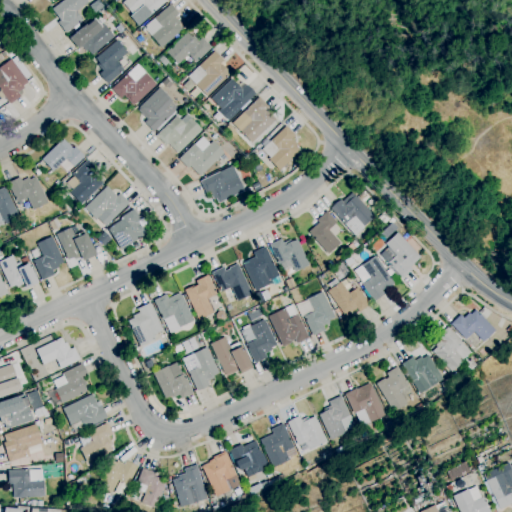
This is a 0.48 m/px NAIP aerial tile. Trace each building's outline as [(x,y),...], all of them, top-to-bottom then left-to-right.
[(65,34),(57,22),(59,21),(51,9),(63,0),(86,0),(88,2),(76,11),(83,21),(65,34)] [(95,13),(90,6),(98,0),(103,7),(95,13)] [(141,21),(135,13),(132,15),(121,3),(124,0),(167,0),(150,14),(141,21)] [(113,13),(109,8),(115,4),(119,9),(113,13)] [(161,48),(150,36),(142,27),(153,18),(154,18),(170,4),(178,13),(174,17),(179,23),(177,25),(182,30),(161,48)] [(91,55),(87,50),(85,52),(80,46),(77,49),(68,38),(85,24),(86,25),(94,18),(101,26),(103,24),(113,36),(91,55)] [(177,64),(166,53),(187,32),(190,35),(191,34),(198,41),(201,38),(211,47),(195,63),(187,55),(177,64)] [(107,84),(98,74),(101,71),(96,65),(99,63),(95,58),(116,40),(127,52),(124,55),(130,63),(122,69),(123,70),(107,84)] [(206,96),(195,85),(194,85),(186,77),(214,51),(223,60),(220,63),(224,68),(225,67),(231,73),(206,96)] [(164,66),(157,59),(161,55),(169,62),(164,66)] [(10,104),(0,91),(0,66),(10,59),(27,83),(22,87),(23,89),(17,93),(19,97),(10,104)] [(132,106),(123,96),(120,99),(110,89),(137,64),(156,85),(135,104),(134,103),(132,106)] [(167,89),(162,83),(166,78),(172,84),(167,89)] [(220,109),(210,99),(231,79),(241,89),(246,84),(255,94),(227,120),(218,111),(220,109)] [(152,132),(143,122),(146,119),(137,110),(139,108),(138,107),(159,88),(178,108),(172,114),(173,116),(157,131),(155,129),(152,132)] [(250,143),(239,131),(232,123),(243,112),(258,97),(267,107),(265,109),(275,119),(250,143)] [(177,154),(167,143),(165,145),(155,135),(176,115),(181,120),(187,114),(202,129),(177,154)] [(279,171),(267,159),(268,157),(261,149),(285,126),(294,136),(291,139),(296,145),(295,146),(299,151),(293,157),(279,171)] [(193,180),(188,175),(193,170),(189,166),(187,168),(178,159),(179,158),(177,156),(182,151),(184,153),(194,143),(194,144),(202,137),(209,144),(212,140),(224,152),(223,153),(225,155),(220,160),(218,158),(199,177),(198,175),(193,180)] [(66,173),(59,166),(66,159),(65,159),(52,172),(40,159),(60,140),(61,141),(63,140),(72,149),(74,147),(84,156),(73,167),(66,173)] [(80,205),(69,192),(79,182),(71,175),(87,160),(96,169),(93,173),(103,183),(80,205)] [(244,191),(218,203),(215,199),(213,200),(209,192),(205,194),(199,181),(232,166),(244,191)] [(21,181),(28,178),(29,180),(35,177),(42,193),(46,191),(48,196),(45,198),(47,203),(32,210),(26,197),(16,202),(7,183),(19,177),(21,181)] [(95,220),(83,208),(106,186),(116,196),(119,193),(129,204),(113,218),(105,210),(95,220)] [(0,225),(0,189),(5,187),(18,218),(0,225)] [(373,217),(361,227),(357,223),(349,230),(344,224),(342,222),(342,223),(340,220),(330,208),(340,199),(341,201),(352,192),(354,195),(355,195),(373,217)] [(120,251),(106,229),(120,220),(119,218),(120,217),(133,209),(140,220),(137,222),(145,233),(143,235),(143,236),(120,251)] [(328,254),(308,232),(319,221),(317,219),(326,211),(336,223),(335,224),(341,230),(335,235),(329,229),(328,231),(339,243),(328,254)] [(52,230),(48,222),(55,218),(59,226),(52,230)] [(13,236),(11,231),(17,228),(17,227),(22,224),(25,230),(13,236)] [(82,261),(80,257),(74,260),(73,257),(67,260),(55,234),(69,227),(73,235),(84,230),(95,255),(82,261)] [(402,278),(387,263),(387,262),(380,254),(386,248),(386,247),(386,246),(384,244),(396,233),(419,257),(409,267),(411,269),(402,278)] [(41,281),(32,261),(41,256),(35,244),(50,236),(63,262),(57,265),(58,267),(51,271),(53,275),(41,281)] [(294,272),(292,267),(283,271),(279,264),(278,264),(269,245),(281,239),(283,243),(289,240),(290,241),(292,240),(293,241),(297,239),(309,264),(294,272)] [(349,253),(345,248),(351,244),(355,248),(349,253)] [(255,291),(242,263),(254,257),(252,252),(264,247),(278,276),(277,276),(280,282),(273,285),(272,283),(255,291)] [(372,302),(360,284),(362,284),(353,271),(375,255),(389,276),(393,274),(397,279),(394,280),(395,281),(393,282),(394,283),(392,285),(393,286),(389,289),(388,287),(385,289),(384,288),(381,291),(383,294),(372,302)] [(9,288),(0,268),(0,260),(11,256),(15,264),(20,262),(22,266),(27,263),(37,282),(25,288),(23,284),(16,288),(15,285),(9,288)] [(22,264),(20,259),(26,256),(28,261),(22,264)] [(220,292),(211,272),(212,272),(212,271),(220,267),(221,268),(223,267),(225,271),(229,269),(228,268),(237,263),(252,294),(237,301),(231,287),(220,292)] [(198,320),(183,290),(192,286),(192,287),(197,285),(195,281),(207,275),(216,294),(206,299),(213,313),(198,320)] [(289,290),(284,281),(291,278),(295,286),(289,290)] [(0,279),(1,282),(3,281),(8,290),(6,291),(7,294),(0,297),(0,279)] [(343,315),(326,291),(339,282),(348,293),(357,287),(370,305),(359,312),(356,308),(349,313),(348,311),(343,315)] [(312,336),(302,316),(312,312),(306,299),(322,291),(334,318),(328,321),(329,323),(322,326),(324,330),(312,336)] [(170,334),(163,320),(162,320),(153,300),(165,294),(167,299),(179,293),(180,295),(181,294),(193,320),(179,327),(180,329),(170,334)] [(140,347),(132,331),(131,331),(128,327),(130,326),(127,321),(133,318),(132,316),(138,313),(137,310),(137,311),(136,309),(149,303),(159,322),(158,322),(162,331),(152,336),(154,340),(140,347)] [(263,312),(260,305),(265,303),(268,310),(263,312)] [(282,347),(267,316),(284,308),(292,304),(297,314),(308,338),(296,344),(294,340),(290,341),(291,342),(282,347)] [(486,319),(479,313),(484,308),(490,314),(486,319)] [(250,321),(247,314),(258,309),(261,316),(250,321)] [(482,342),(473,332),(464,340),(449,324),(459,315),(463,318),(468,313),(470,314),(475,310),(495,330),(482,342)] [(254,363),(245,344),(246,344),(240,331),(243,330),(242,328),(249,324),(250,326),(263,320),(276,345),(270,348),(271,350),(264,354),(266,358),(254,363)] [(451,373),(433,354),(435,353),(431,349),(440,339),(437,336),(447,327),(448,328),(449,327),(451,329),(450,330),(462,342),(461,343),(471,353),(451,373)] [(60,369),(55,359),(42,365),(35,350),(61,337),(64,343),(66,343),(69,350),(73,348),(79,360),(60,369)] [(226,376),(225,374),(224,374),(209,344),(224,337),(228,346),(238,341),(240,346),(241,346),(251,368),(239,374),(238,371),(226,376)] [(196,391),(187,372),(187,371),(181,359),(191,354),(206,347),(219,373),(213,376),(214,378),(207,381),(208,385),(196,391)] [(419,394),(411,382),(400,364),(412,357),(414,361),(421,356),(422,358),(428,354),(443,379),(419,394)] [(0,397),(0,368),(4,367),(3,362),(8,360),(9,365),(11,364),(20,390),(2,396),(3,397),(0,397)] [(148,368),(145,363),(150,360),(153,365),(148,368)] [(180,399),(178,395),(172,398),(171,396),(164,399),(152,373),(167,366),(167,367),(176,363),(181,375),(183,374),(192,393),(180,399)] [(61,404),(54,389),(55,388),(52,381),(63,376),(62,373),(82,364),(87,375),(82,378),(86,385),(84,386),(87,392),(61,404)] [(393,413),(375,384),(383,378),(384,379),(388,377),(385,373),(397,366),(408,385),(398,391),(406,404),(393,413)] [(447,387),(443,381),(450,377),(453,383),(447,387)] [(361,426),(354,413),(353,414),(344,394),(356,388),(356,389),(369,383),(385,415),(370,422),(361,426)] [(74,435),(61,409),(92,394),(96,403),(98,401),(100,406),(101,406),(107,418),(95,423),(95,424),(74,435)] [(330,440),(318,415),(323,412),(322,410),(330,406),(328,402),(340,396),(349,415),(339,420),(345,433),(330,440)] [(5,430),(5,428),(4,429),(3,430),(0,422),(0,401),(6,400),(10,398),(13,407),(15,407),(15,409),(27,405),(32,420),(5,430)] [(49,410),(45,402),(50,400),(54,407),(49,410)] [(419,412),(416,406),(421,403),(425,409),(419,412)] [(385,423),(382,418),(388,415),(390,420),(385,423)] [(302,454),(286,422),(298,416),(300,420),(307,417),(308,419),(314,416),(327,442),(302,454)] [(87,463),(79,448),(81,447),(77,437),(87,432),(106,423),(112,435),(108,437),(112,444),(109,446),(112,451),(87,463)] [(9,463),(5,452),(2,443),(5,442),(3,435),(35,424),(41,443),(27,448),(29,456),(9,463)] [(273,468),(260,442),(266,439),(265,437),(272,434),(270,429),(282,424),(293,447),(296,454),(288,458),(289,460),(273,468)] [(247,477),(243,469),(239,471),(229,450),(241,444),(242,447),(255,441),(258,448),(259,448),(259,450),(259,449),(267,467),(264,468),(264,469),(256,473),(257,473),(253,475),(247,477)] [(328,457),(326,452),(332,449),(334,455),(328,457)] [(216,497),(201,466),(209,462),(208,461),(213,459),(212,458),(225,451),(232,466),(231,466),(232,468),(241,485),(216,497)] [(111,493),(97,486),(111,458),(123,464),(124,462),(123,462),(124,460),(137,467),(128,485),(118,480),(111,493)] [(180,507),(171,478),(185,474),(183,469),(196,465),(207,499),(180,507)] [(157,509),(141,503),(147,486),(137,482),(142,468),(154,473),(153,476),(161,479),(160,481),(166,483),(157,509)] [(13,498),(12,486),(10,486),(10,484),(8,484),(7,470),(28,469),(28,470),(42,469),(42,478),(42,480),(43,480),(44,496),(13,498)] [(495,510),(489,498),(493,496),(492,493),(488,495),(482,482),(485,481),(511,469),(511,471),(511,505),(511,504),(499,510),(499,509),(495,510)] [(280,483),(277,477),(283,474),(286,480),(280,483)] [(251,496),(248,489),(260,483),(263,490),(251,496)] [(447,492),(444,487),(450,483),(453,489),(447,492)] [(459,511),(452,496),(467,489),(467,490),(475,486),(480,498),(482,497),(484,501),(485,500),(486,502),(485,503),(488,511),(459,511)] [(167,505),(160,503),(163,495),(169,497),(167,505)] [(173,509),(170,503),(175,501),(178,507),(173,509)] [(419,511),(434,505),(435,506),(443,502),(446,508),(447,508),(448,510),(447,511),(419,511)]
